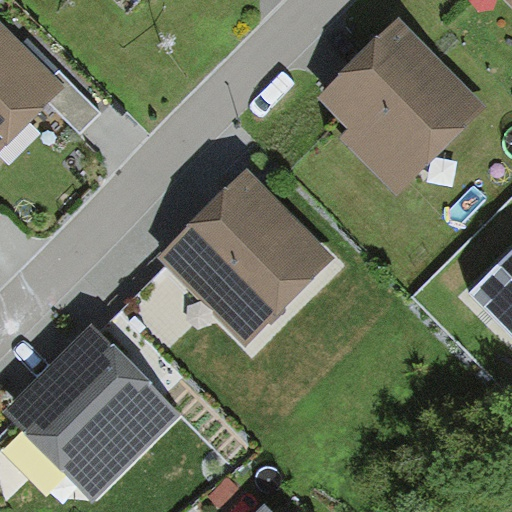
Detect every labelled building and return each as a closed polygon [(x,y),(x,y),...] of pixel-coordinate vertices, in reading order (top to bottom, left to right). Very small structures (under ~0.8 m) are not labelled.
[(354,126),(344,136),(396,191),(484,108),(400,20),(322,93),(354,126)] [(0,129),(50,80),(0,29),(0,129)] [(86,129),(107,108),(65,66),(43,87),(86,129)] [(238,194),(175,255),(219,298),(245,323),(307,262),(238,194)] [(511,253),(471,294),(511,334),(511,253)] [(121,312),(102,330),(145,375),(165,355),(121,312)] [(7,415),(91,500),(177,414),(93,330),(7,415)] [(273,511),(265,503),(256,511),(273,511)]
